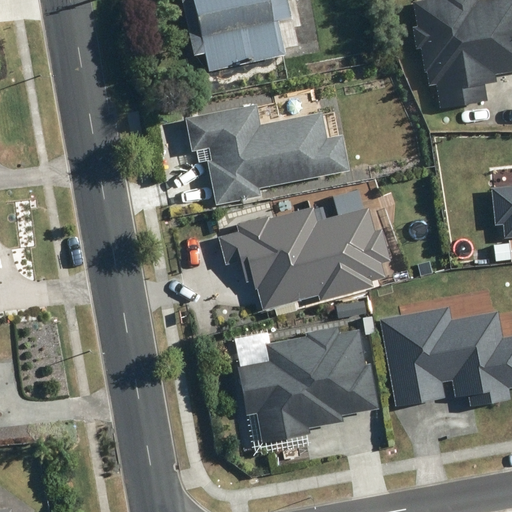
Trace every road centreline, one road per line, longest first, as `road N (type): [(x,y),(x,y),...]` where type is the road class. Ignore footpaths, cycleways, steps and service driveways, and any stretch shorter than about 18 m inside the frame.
road 1 (tertiary): [(70,0),(160,511)]
road 2 (residential): [(511,489),(391,511)]
